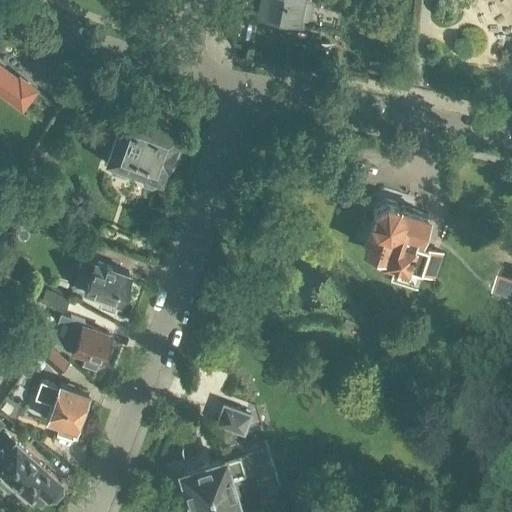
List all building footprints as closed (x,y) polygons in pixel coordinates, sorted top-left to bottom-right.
[(251,0),(250,5),(259,7),(259,11),(297,19),(297,18),(307,20),(311,2),(301,0),(300,0),(251,0)] [(0,93),(21,109),(35,91),(19,79),(18,81),(0,67),(0,93)] [(157,176),(159,177),(164,165),(171,168),(172,167),(176,165),(181,150),(179,146),(180,144),(173,141),(177,130),(124,110),(121,117),(109,112),(103,129),(115,134),(106,158),(109,158),(108,160),(111,167),(123,171),(129,168),(130,166),(140,170),(140,172),(143,178),(151,181),(157,178),(157,176)] [(12,204),(21,210),(34,193),(24,186),(12,204)] [(419,274),(433,278),(436,268),(438,268),(443,254),(428,249),(427,250),(414,245),(417,237),(420,238),(427,216),(401,208),(401,209),(399,210),(396,204),(386,201),(376,206),(373,216),(376,222),(372,223),(364,249),(385,255),(383,261),(405,268),(405,269),(420,273),(419,274)] [(99,307),(114,312),(117,303),(119,303),(120,302),(123,303),(128,289),(124,288),(129,274),(95,262),(82,258),(77,271),(90,275),(84,292),(102,298),(99,307)] [(40,302),(63,312),(68,300),(45,290),(40,302)] [(56,320),(52,331),(55,335),(64,339),(61,348),(86,356),(82,366),(96,371),(99,361),(104,348),(107,349),(111,338),(108,337),(108,334),(80,324),(81,322),(73,318),(72,321),(70,321),(69,321),(60,319),(56,320)] [(68,363),(56,353),(45,343),(37,354),(58,375),(68,363)] [(8,369),(20,376),(33,357),(21,349),(8,369)] [(56,434),(72,439),(75,431),(75,432),(77,426),(80,424),(82,419),(81,416),(84,407),(87,406),(89,400),(88,398),(89,395),(59,384),(59,387),(41,381),(35,398),(52,405),(46,421),(59,426),(56,434)] [(217,424),(243,433),(250,414),(224,405),(217,424)] [(0,471),(6,477),(9,477),(40,504),(48,496),(54,495),(60,487),(60,481),(5,434),(0,439),(0,471)] [(181,472),(183,477),(181,480),(183,486),(186,487),(191,505),(189,507),(190,511),(226,511),(226,510),(238,507),(238,505),(242,504),(234,478),(252,472),(247,456),(240,458),(239,457),(225,461),(224,460),(181,472)]
